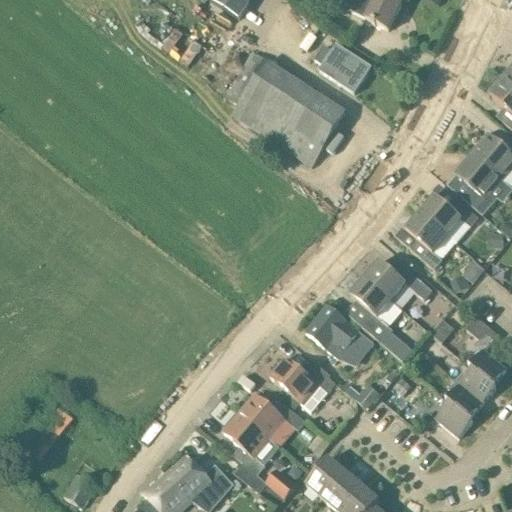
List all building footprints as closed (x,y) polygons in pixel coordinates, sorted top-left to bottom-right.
[(205,0),(215,6),(228,14),(240,22),(253,0),(205,0)] [(357,0),(351,13),(364,20),(389,33),(403,6),(391,0),(357,0)] [(324,50),(315,63),(324,69),(320,74),(355,96),(371,71),(337,48),(332,55),(324,50)] [(238,108),(231,118),(312,169),(346,116),(265,65),(252,56),(225,99),(238,108)] [(511,87),(505,81),(490,99),(511,116),(503,125),(511,132),(511,87)] [(511,157),(488,137),(471,157),(503,183),(511,171),(511,157)] [(503,183),(471,157),(455,176),(470,189),(461,200),(483,219),(498,201),(491,196),(503,183)] [(446,210),(435,200),(420,216),(447,239),(461,223),(471,231),(479,221),(454,201),(446,210)] [(447,239),(420,216),(406,233),(418,243),(410,252),(434,273),(442,264),(441,263),(456,246),(447,239)] [(511,225),(503,235),(511,241),(511,239),(511,225)] [(489,236),(489,249),(503,249),(503,236),(489,236)] [(460,275),(470,285),(483,273),(474,262),(460,275)] [(379,265),(365,281),(392,304),(401,312),(415,296),(425,304),(433,295),(408,274),(401,283),(379,265)] [(401,312),(392,304),(365,281),(350,298),(372,316),(361,329),(382,347),(393,334),(389,330),(403,314),(401,312)] [(465,281),(453,286),(457,296),(469,290),(465,281)] [(357,370),(375,347),(326,310),(306,336),(339,362),(342,358),(357,370)] [(476,320),(466,332),(479,343),(474,349),(482,355),(483,353),(486,355),(499,339),(476,320)] [(433,336),(443,344),(453,330),(442,322),(433,336)] [(469,370),(472,373),(473,372),(493,389),(493,388),(506,373),(486,355),(483,353),(482,355),(469,370)] [(286,361),(270,380),(311,416),(336,388),(329,382),(330,380),(312,364),(303,375),(286,361)] [(462,377),(456,385),(483,407),(496,391),(493,388),(493,389),(473,372),(472,373),(466,380),(462,377)] [(386,382),(391,386),(396,379),(391,376),(386,382)] [(446,404),(449,406),(469,423),(470,422),(483,407),(456,385),(449,392),(453,395),(446,404)] [(352,389),(346,395),(356,403),(368,413),(381,397),(370,387),(361,397),(352,389)] [(255,397),(239,416),(270,443),(287,424),(298,434),(306,425),(280,404),(273,412),(255,397)] [(449,406),(436,422),(459,441),(473,425),(470,422),(469,423),(449,406)] [(56,410),(23,451),(38,462),(39,463),(72,423),(71,422),(56,410)] [(280,451),(270,443),(239,416),(223,436),(240,451),(254,462),(255,461),(265,469),(280,451)] [(319,437),(309,449),(320,458),(330,446),(319,437)] [(185,461),(142,499),(148,504),(142,511),(184,511),(192,505),(202,511),(213,511),(234,489),(215,469),(205,480),(185,461)] [(328,461),(306,488),(323,502),(345,475),(328,461)] [(252,475),(243,467),(235,477),(244,485),(252,475)] [(279,474),(267,488),(268,488),(284,503),(285,503),(297,488),(279,474)] [(345,475),(323,502),(334,511),(342,511),(362,489),(345,475)] [(63,500),(80,511),(95,490),(78,478),(63,500)] [(277,511),(284,503),(268,488),(260,498),(277,511)] [(342,511),(371,511),(373,509),(374,510),(379,503),(362,489),(342,511)]
